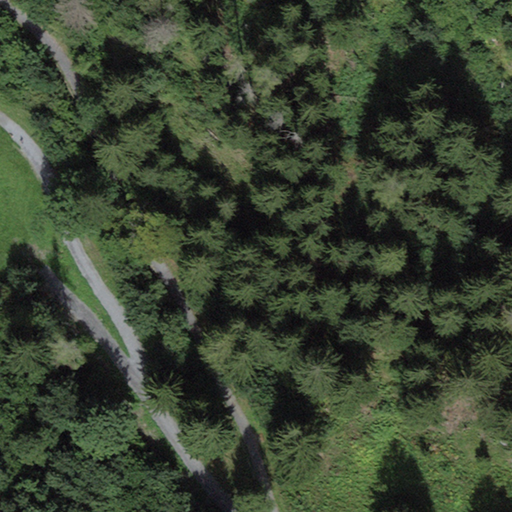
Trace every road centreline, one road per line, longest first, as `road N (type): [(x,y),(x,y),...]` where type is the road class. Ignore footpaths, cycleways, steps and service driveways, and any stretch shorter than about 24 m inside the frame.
road 1 (track): [(268,511),(248,449),(55,50),(0,2)]
road 2 (track): [(223,511),(151,406),(122,331),(28,149),(0,121)]
